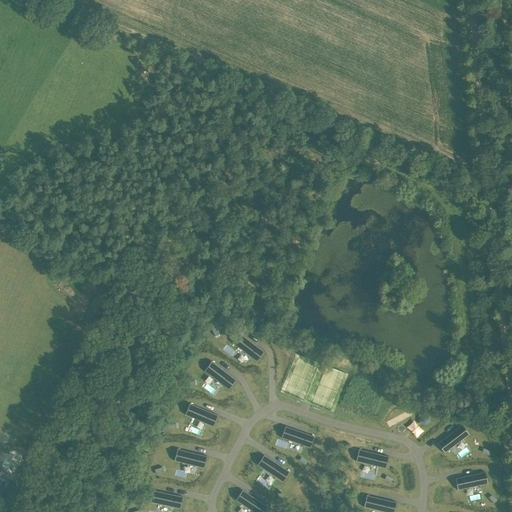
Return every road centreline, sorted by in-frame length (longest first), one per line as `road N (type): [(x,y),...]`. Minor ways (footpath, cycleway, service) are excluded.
road 1 (unclassified): [(484,176),(44,0)]
road 2 (track): [(467,0),(511,438)]
